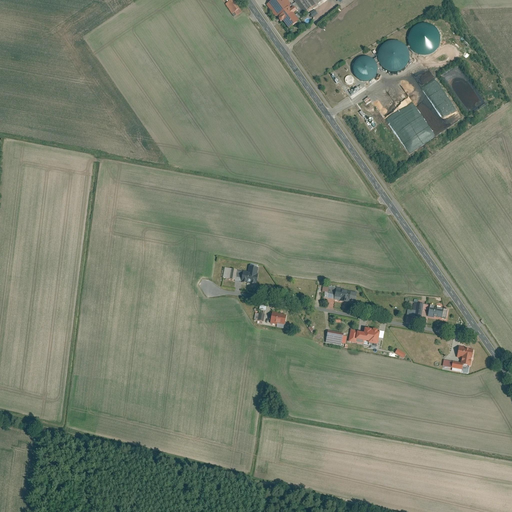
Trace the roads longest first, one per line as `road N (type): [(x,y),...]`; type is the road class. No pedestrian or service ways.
road 1 (tertiary): [(245,0),(474,327)]
road 2 (residential): [(196,285),(456,333),(474,327)]
